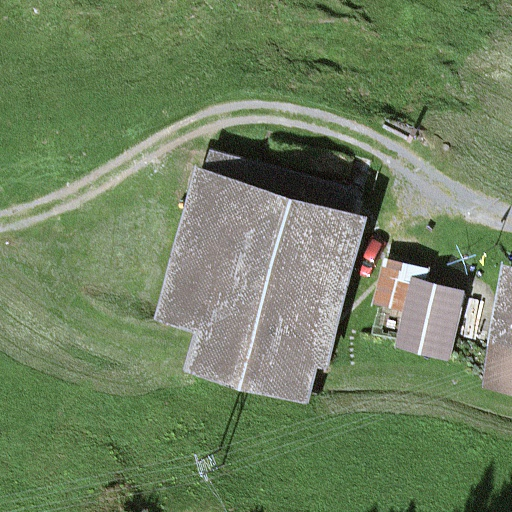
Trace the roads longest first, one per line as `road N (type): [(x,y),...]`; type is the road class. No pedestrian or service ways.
road 1 (track): [(511,222),(324,125),(246,114),(188,127),(60,203),(0,222)]
road 2 (track): [(511,402),(424,378),(340,380)]
